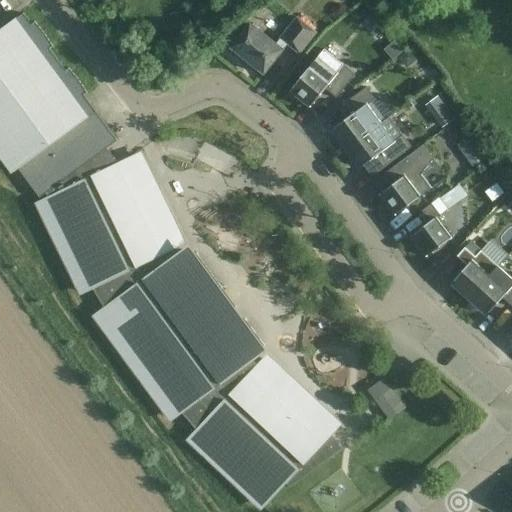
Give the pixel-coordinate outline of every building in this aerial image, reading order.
[(41,199),(47,194),(108,149),(118,141),(85,96),(88,94),(80,81),(69,68),(66,71),(50,50),(54,47),(45,33),(35,22),(32,25),(24,14),(0,31),(0,153),(14,173),(19,170),(41,199)] [(300,54),(317,33),(298,18),(281,39),(282,39),(277,45),(251,25),(232,49),(265,74),(284,50),(283,50),(288,44),(300,54)] [(290,91),(290,92),(310,108),(311,107),(310,106),(312,104),(312,105),(325,89),(335,97),(336,98),(355,75),(343,65),(324,49),(318,57),(292,89),(293,89),(291,91),(290,91)] [(334,135),(345,150),(381,123),(389,117),(391,116),(377,98),(375,99),(366,87),(342,106),(343,107),(350,116),(334,129),(335,130),(332,131),(335,135),(334,135)] [(438,95),(427,103),(442,125),(454,117),(438,95)] [(387,166),(412,148),(389,117),(381,123),(345,150),(356,165),(357,164),(360,168),(362,166),(363,167),(363,166),(372,177),(387,166)] [(420,175),(435,157),(425,144),(386,172),(387,174),(387,173),(395,183),(382,193),(383,194),(381,195),(380,194),(379,195),(395,216),(396,215),(395,214),(397,213),(398,214),(431,189),(420,175)] [(108,149),(47,194),(49,197),(42,201),(56,229),(63,225),(68,236),(61,240),(88,293),(94,290),(105,308),(99,313),(135,361),(141,356),(148,366),(142,370),(178,418),(184,414),(198,430),(193,435),(236,476),(241,470),(250,479),(245,484),(268,506),(288,484),(291,488),(349,445),(349,444),(333,455),(325,444),(339,429),(316,408),(311,414),(302,406),(307,400),(264,359),(258,365),(255,361),(261,356),(258,352),(266,346),(246,319),(238,325),(229,313),(238,307),(198,253),(190,259),(183,250),(177,255),(174,251),(181,247),(155,194),(148,197),(142,186),(149,183),(136,155),(118,163),(108,149)] [(452,238),(437,218),(440,215),(431,204),(421,211),(430,222),(414,234),(414,235),(412,237),(412,236),(410,237),(426,258),(427,257),(427,256),(429,254),(429,255),(452,238)] [(454,282),(452,284),(456,287),(455,288),(469,300),(499,267),(481,251),(471,242),(465,248),(457,257),(467,266),(453,281),(454,282)] [(511,278),(499,267),(469,300),(482,312),(483,312),(486,315),(488,313),(489,313),(503,298),(511,306),(511,278)] [(391,420),(407,408),(385,378),(369,390),(391,420)]
